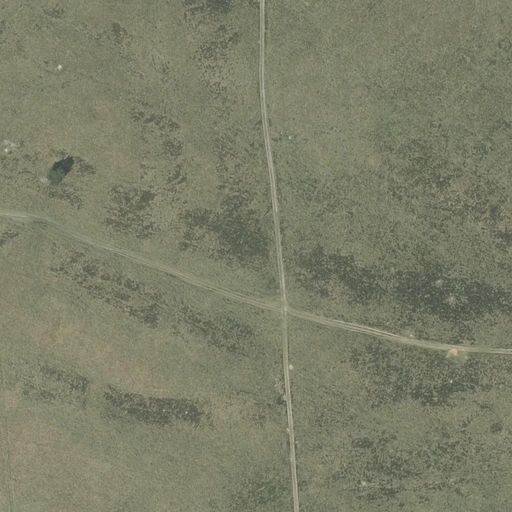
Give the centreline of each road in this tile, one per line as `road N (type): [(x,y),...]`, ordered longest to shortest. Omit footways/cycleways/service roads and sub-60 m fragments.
road 1 (track): [(261,0),(260,87),(283,312)]
road 2 (track): [(283,312),(0,212)]
road 3 (track): [(511,352),(413,343),(283,312)]
road 4 (track): [(283,312),(294,511)]
